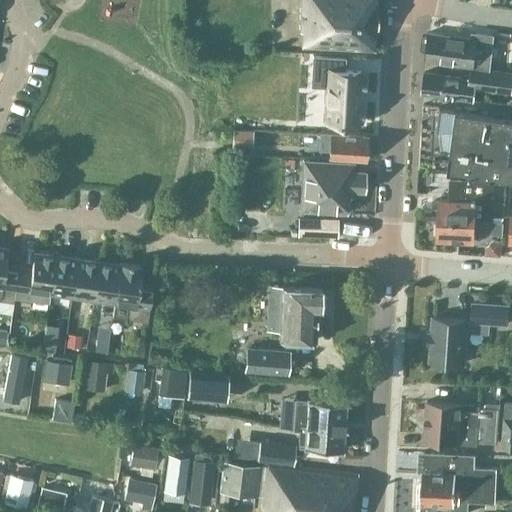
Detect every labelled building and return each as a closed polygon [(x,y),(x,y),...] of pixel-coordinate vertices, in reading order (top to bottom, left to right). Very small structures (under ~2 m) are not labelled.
[(374,49),(374,0),(300,0),(299,31),(302,32),(302,47),(374,49)] [(422,38),(421,50),(425,55),(424,60),(471,66),(488,69),(493,35),(476,33),(475,38),(458,36),(427,33),(427,34),(422,38)] [(312,56),(311,70),(327,71),(326,88),(324,121),(357,123),(357,120),(360,120),(360,102),(358,102),(359,91),(361,91),(362,73),(360,73),(360,71),(343,70),(344,58),(312,56)] [(423,69),(421,91),(423,92),(466,98),(471,98),(473,89),(511,94),(511,86),(511,71),(488,69),(471,66),(469,78),(459,76),(460,74),(423,69)] [(287,75),(286,90),(306,90),(306,75),(287,75)] [(438,108),(436,129),(439,129),(440,154),(449,155),(446,172),(511,180),(511,118),(455,110),(438,108)] [(253,130),(232,129),(231,147),(252,148),(253,130)] [(328,159),(342,159),(365,160),(366,135),(319,133),(318,150),(328,151),(328,159)] [(353,162),(303,160),(301,210),(347,212),(348,196),(351,197),(352,189),(364,190),(365,170),(353,169),(353,162)] [(437,197),(436,215),(472,216),(472,221),(492,221),(492,209),(493,178),(473,178),(447,177),(447,197),(437,197)] [(472,221),(472,216),(436,215),(436,238),(471,238),(471,232),(472,221)] [(338,218),(297,217),(297,236),(338,237),(338,218)] [(492,221),(472,221),(471,232),(502,233),(502,222),(492,221)] [(485,247),(484,255),(498,256),(499,241),(494,240),(485,247)] [(0,302),(14,304),(19,269),(18,269),(17,274),(8,273),(5,269),(8,250),(0,249),(0,302)] [(51,295),(57,252),(56,252),(56,257),(34,254),(32,271),(19,269),(14,304),(15,298),(48,303),(50,295),(51,295)] [(72,298),(78,260),(57,257),(57,252),(51,295),(72,298)] [(72,298),(94,301),(100,258),(99,258),(99,263),(78,260),(72,298)] [(100,258),(94,301),(115,304),(120,266),(99,263),(100,258)] [(120,266),(115,304),(113,318),(148,323),(153,288),(152,288),(152,293),(142,291),(140,288),(142,269),(141,269),(141,267),(120,264),(120,266)] [(269,283),(267,313),(266,329),(279,329),(278,339),(315,340),(315,308),(319,306),(324,299),(323,291),(320,285),(269,283)] [(507,323),(508,305),(472,303),(471,320),(507,323)] [(463,363),(466,319),(432,317),(429,361),(463,363)] [(70,334),(68,346),(80,347),(82,336),(70,334)] [(100,340),(86,338),(85,349),(99,351),(100,340)] [(289,350),(245,347),(243,370),(287,373),(289,350)] [(10,355),(2,398),(18,401),(26,358),(10,355)] [(46,360),(42,379),(66,383),(70,359),(52,356),(51,361),(46,360)] [(87,360),(83,387),(103,390),(105,372),(111,373),(112,363),(87,360)] [(127,364),(124,389),(140,391),(143,371),(141,371),(142,366),(127,364)] [(160,380),(158,394),(181,397),(183,379),(181,379),(182,371),(162,368),(161,374),(155,374),(154,379),(160,380)] [(189,370),(186,397),(205,398),(206,393),(224,395),(226,374),(189,370)] [(281,410),(280,426),(293,427),(300,428),(300,427),(305,427),(306,421),(308,420),(343,423),(345,402),(308,398),(306,401),(295,401),(295,411),(281,410)] [(54,399),(51,418),(71,422),(74,402),(54,399)] [(500,408),(477,406),(477,404),(426,399),(422,437),(474,442),(474,440),(497,442),(500,408)] [(511,403),(504,402),(501,446),(511,447),(511,403)] [(299,448),(302,448),(302,455),(325,457),(326,450),(341,451),(343,423),(308,420),(306,421),(305,427),(300,427),(300,428),(293,427),(293,428),(301,429),(299,446),(299,448)] [(252,439),(249,458),(278,463),(292,465),(295,444),(281,442),(260,439),(260,440),(252,439)] [(133,444),(130,463),(153,467),(155,455),(163,457),(164,449),(133,444)] [(163,489),(183,492),(187,464),(183,464),(184,456),(178,455),(178,449),(169,448),(163,489)] [(422,467),(421,472),(460,475),(460,482),(466,483),(464,511),(467,511),(468,502),(495,502),(497,468),(474,466),(475,454),(423,451),(422,456),(420,456),(420,467),(422,467)] [(194,454),(189,496),(209,498),(213,463),(202,461),(202,455),(194,454)] [(351,511),(356,475),(265,465),(223,461),(220,491),(261,496),(260,506),(265,506),(264,511),(351,511)] [(464,511),(466,483),(460,482),(460,475),(421,472),(419,502),(449,504),(448,511),(464,511)] [(10,475),(3,503),(25,508),(32,480),(10,475)] [(140,507),(150,509),(155,484),(128,478),(124,498),(141,501),(140,507)] [(36,507),(57,511),(60,511),(62,506),(65,493),(41,487),(36,507)] [(82,511),(81,511),(108,511),(111,501),(92,496),(88,511),(82,511)]
